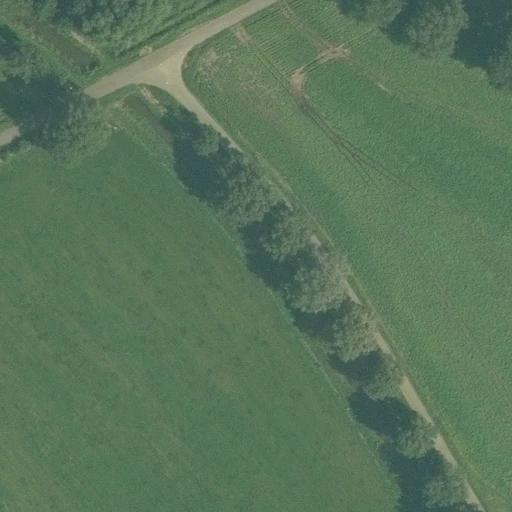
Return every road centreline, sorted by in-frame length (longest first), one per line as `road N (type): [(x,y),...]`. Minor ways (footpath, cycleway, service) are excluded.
road 1 (unclassified): [(476,511),(365,330),(237,157),(152,61)]
road 2 (unclassified): [(0,141),(152,61)]
road 3 (unclassified): [(152,61),(265,0)]
